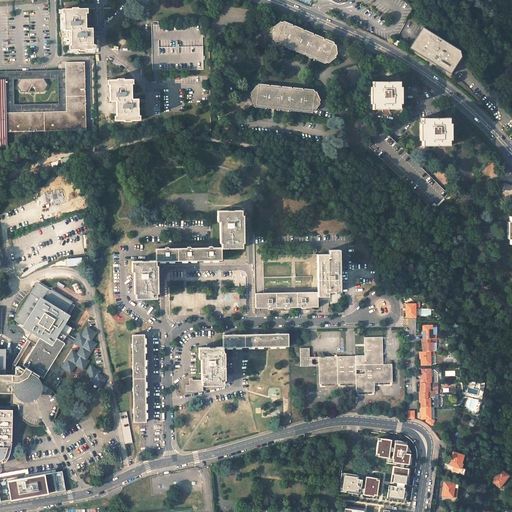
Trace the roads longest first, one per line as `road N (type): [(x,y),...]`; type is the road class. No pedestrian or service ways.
road 1 (unclassified): [(419,511),(427,449),(407,427),(336,421),(170,462)]
road 2 (residential): [(170,462),(166,353),(179,329),(370,313)]
road 3 (primary): [(511,147),(428,71),(282,0)]
road 4 (unclassified): [(170,462),(84,494),(0,509)]
